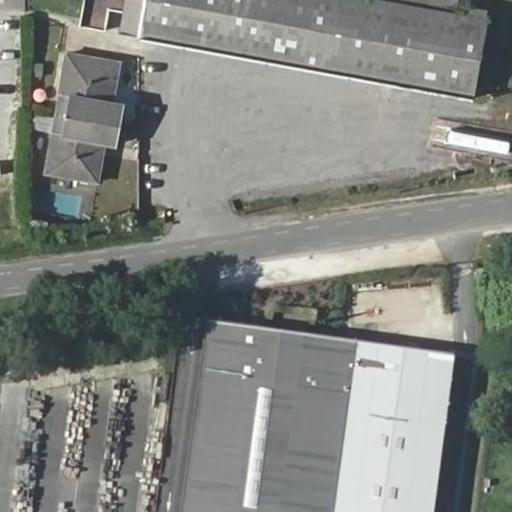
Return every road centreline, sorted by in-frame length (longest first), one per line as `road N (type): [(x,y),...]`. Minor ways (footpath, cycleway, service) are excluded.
road 1 (unknown): [(383,121),(206,93),(194,101),(162,511)]
road 2 (unclassified): [(0,290),(511,217)]
road 3 (unknown): [(448,511),(466,382),(451,226)]
